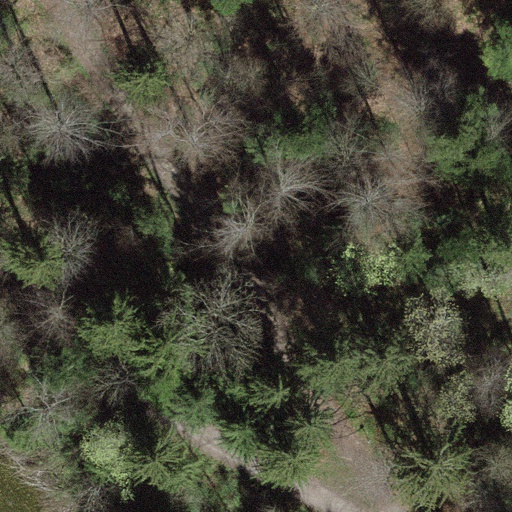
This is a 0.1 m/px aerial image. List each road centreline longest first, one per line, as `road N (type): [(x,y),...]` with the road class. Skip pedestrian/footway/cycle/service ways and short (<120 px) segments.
road 1 (track): [(46,0),(392,511)]
road 2 (track): [(0,242),(168,411),(338,511)]
